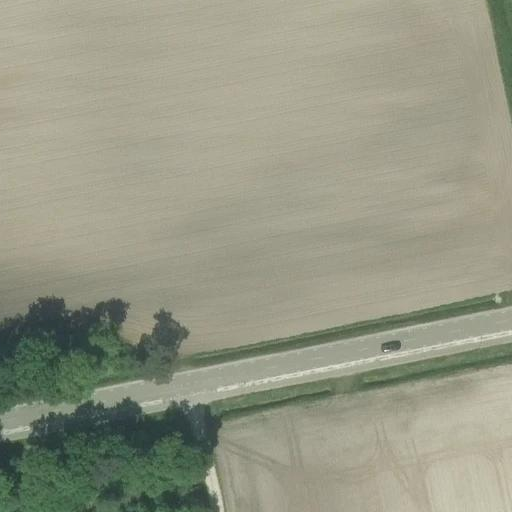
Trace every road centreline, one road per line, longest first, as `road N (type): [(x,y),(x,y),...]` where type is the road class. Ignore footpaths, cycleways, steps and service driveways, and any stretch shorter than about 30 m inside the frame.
road 1 (tertiary): [(0,423),(511,321)]
road 2 (track): [(192,384),(216,511)]
